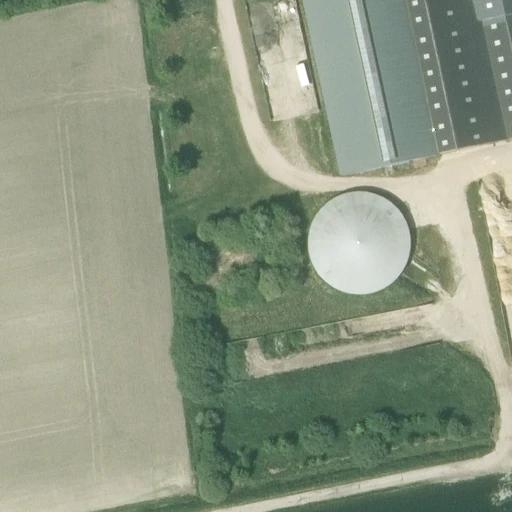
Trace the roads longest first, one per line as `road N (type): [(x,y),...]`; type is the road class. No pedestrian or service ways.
road 1 (track): [(255,511),(511,456)]
road 2 (track): [(511,429),(443,178)]
